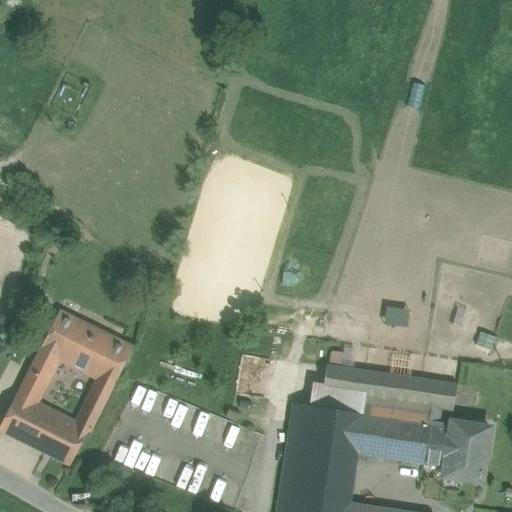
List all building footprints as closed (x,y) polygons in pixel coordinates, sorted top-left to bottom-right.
[(102,334),(58,312),(38,352),(57,362),(69,368),(84,338),(97,344),(102,334)] [(97,344),(84,338),(69,368),(86,377),(64,421),(86,432),(91,434),(132,349),(102,334),(97,344)] [(57,362),(38,352),(27,375),(46,385),(57,362)] [(234,388),(264,397),(274,362),(244,353),(234,388)] [(456,386),(325,367),(322,383),(320,392),(362,399),(360,415),(361,416),(355,454),(408,463),(411,449),(424,451),(431,409),(439,410),(451,413),(456,386)] [(27,375),(15,397),(35,407),(46,385),(27,375)] [(320,392),(322,383),(311,381),(307,407),(360,415),(362,399),(320,392)] [(35,407),(15,397),(0,427),(0,433),(46,456),(64,421),(35,407)] [(307,407),(294,405),(276,511),(345,511),(346,508),(346,504),(355,454),(361,416),(360,415),(307,407)] [(450,429),(435,428),(439,410),(431,409),(424,451),(411,449),(408,463),(444,470),(450,429)] [(86,432),(64,421),(46,456),(68,467),(86,432)] [(488,430),(450,424),(450,429),(444,470),(442,479),(480,484),(488,430)]
